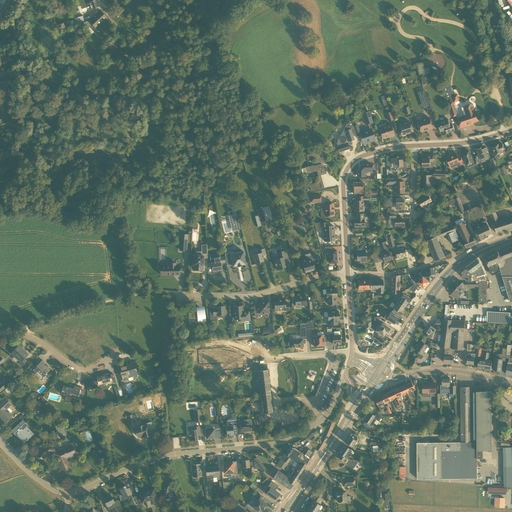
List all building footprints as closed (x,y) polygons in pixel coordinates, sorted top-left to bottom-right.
[(88,11),(99,7),(96,0),(94,0),(85,4),(80,6),(82,9),(87,7),(88,11)] [(104,22),(103,21),(107,17),(101,10),(89,21),(91,23),(88,25),(94,32),(104,22)] [(110,52),(115,51),(118,50),(116,43),(113,44),(108,45),(110,52)] [(424,68),(418,70),(420,75),(430,73),(429,68),(429,67),(424,68)] [(452,91),(451,87),(449,81),(442,83),(445,93),(452,91)] [(459,100),(457,94),(453,95),(454,96),(447,98),(449,103),(448,103),(453,117),(458,115),(454,102),(459,100)] [(458,118),(461,128),(468,125),(469,125),(469,124),(480,120),(477,112),(475,112),(472,104),(464,107),(467,115),(458,118)] [(361,138),(363,143),(370,141),(370,142),(375,140),(372,131),(376,130),(369,111),(362,114),(366,125),(368,124),(370,129),(364,131),(364,132),(360,134),(357,125),(353,126),(357,139),(361,138)] [(426,129),(432,127),(429,118),(417,121),(420,132),(426,130),(426,129)] [(447,130),(448,133),(455,130),(453,124),(450,125),(448,119),(440,122),(440,123),(438,124),(440,132),(447,130)] [(401,136),(408,134),(410,133),(409,132),(413,131),(410,122),(398,125),(401,136)] [(382,138),(394,135),(390,123),(386,125),(386,126),(379,129),(382,138)] [(350,149),(349,145),(348,144),(350,144),(350,143),(350,141),(354,140),(351,129),(345,131),(342,132),(341,135),(340,135),(337,140),(338,141),(337,144),(338,146),(337,147),(339,153),(350,149)] [(500,156),(499,153),(502,152),(502,151),(505,150),(502,144),(499,145),(499,144),(492,147),(495,155),(494,155),(496,158),(497,159),(500,157),(500,156)] [(482,149),(481,148),(476,149),(480,159),(485,157),(486,159),(490,157),(486,147),(482,149)] [(319,179),(321,178),(320,175),(326,173),(320,151),(306,155),(308,160),(315,157),(317,165),(314,166),(313,165),(301,168),(302,174),(307,173),(307,174),(317,171),(319,179)] [(480,163),(477,156),(472,158),(469,152),(463,154),(467,165),(474,162),(476,165),(480,163)] [(447,161),(447,163),(449,163),(450,168),(460,164),(461,166),(464,165),(461,156),(458,158),(456,153),(452,154),(452,155),(446,158),(447,160),(447,161)] [(422,167),(423,167),(430,166),(430,162),(434,162),(433,155),(428,155),(428,156),(426,156),(426,155),(426,159),(422,159),(422,167)] [(396,158),(387,158),(387,165),(390,167),(390,172),(395,172),(396,170),(399,167),(402,167),(402,168),(406,168),(406,157),(402,157),(402,159),(398,159),(398,157),(398,156),(397,156),(396,157),(396,158)] [(358,177),(359,177),(365,177),(365,172),(372,172),(372,165),(364,165),(364,166),(362,166),(360,169),(360,170),(358,170),(358,177)] [(502,176),(508,174),(504,166),(499,169),(502,176)] [(422,175),(422,179),(423,179),(423,186),(422,186),(431,186),(432,175),(422,175)] [(397,182),(397,178),(385,179),(386,185),(394,184),(395,193),(404,193),(404,182),(397,182)] [(322,188),(320,182),(309,185),(311,191),(322,188)] [(353,194),(357,194),(362,194),(362,187),(363,187),(363,182),(353,182),(353,187),(353,194)] [(431,210),(431,209),(436,206),(434,203),(431,205),(430,202),(432,201),(429,195),(426,196),(424,192),(422,192),(422,200),(418,202),(422,207),(424,209),(429,206),(431,210)] [(404,210),(404,202),(403,202),(403,195),(392,195),(392,203),(396,202),(396,210),(404,210)] [(364,211),(364,201),(369,201),(369,196),(364,196),(357,196),(357,200),(353,201),(354,207),(355,207),(355,211),(364,211)] [(465,212),(459,197),(447,202),(448,205),(456,202),(461,214),(465,212)] [(325,204),(325,216),(334,216),(333,203),(325,204)] [(303,205),(297,206),(300,215),(305,214),(303,205)] [(482,222),(486,220),(487,220),(480,205),(465,212),(478,241),(485,238),(480,228),(484,227),(482,222)] [(235,210),(232,211),(233,215),(237,230),(241,229),(235,210)] [(511,217),(507,219),(499,222),(495,212),(490,214),(494,223),(497,233),(511,228),(511,217)] [(354,227),(364,227),(368,227),(368,223),(367,222),(367,217),(367,214),(363,214),(356,214),(357,218),(358,218),(358,219),(354,219),(354,227)] [(233,215),(228,216),(233,232),(237,230),(233,215)] [(394,223),(395,227),(404,227),(404,219),(397,219),(397,215),(388,216),(388,223),(394,223)] [(476,244),(474,239),(473,236),(471,237),(466,226),(467,226),(467,225),(468,225),(466,220),(456,225),(463,241),(467,248),(476,244)] [(488,235),(492,233),(486,220),(482,222),(484,227),(480,228),(485,238),(489,236),(488,235)] [(335,241),(334,240),(334,234),(334,231),(334,226),(327,226),(327,222),(313,223),(316,232),(324,231),(325,241),(335,241)] [(459,240),(456,231),(454,226),(435,234),(436,237),(427,240),(435,261),(445,257),(437,238),(448,234),(451,243),(459,240)] [(395,246),(392,235),(387,237),(385,238),(386,241),(388,240),(390,247),(395,246)] [(291,252),(298,250),(294,237),(287,239),(291,252)] [(382,254),(384,261),(385,261),(385,262),(387,261),(387,260),(390,260),(388,252),(387,246),(385,241),(382,243),(383,247),(385,253),(382,254)] [(511,246),(498,252),(485,257),(488,266),(495,264),(496,267),(499,266),(510,302),(511,301),(511,246)] [(325,251),(328,251),(329,263),(337,263),(336,250),(333,250),(333,247),(324,247),(325,251)] [(406,251),(405,247),(398,249),(397,248),(394,248),(397,258),(402,257),(405,256),(406,256),(405,251),(406,251)] [(259,253),(252,255),(253,261),(255,260),(256,265),(261,263),(260,262),(264,261),(262,256),(266,255),(264,248),(258,250),(259,253)] [(286,250),(284,251),(283,248),(275,250),(277,256),(278,256),(279,259),(274,260),(277,270),(286,267),(283,259),(288,258),(288,257),(286,250)] [(231,259),(232,264),(233,266),(237,266),(238,267),(241,266),(241,265),(246,264),(243,251),(239,252),(239,249),(234,250),(234,253),(225,255),(226,260),(231,259)] [(362,250),(362,249),(361,249),(357,249),(357,250),(357,251),(357,256),(356,256),(357,261),(360,260),(360,263),(367,262),(366,255),(366,250),(362,250)] [(302,263),(303,266),(305,272),(315,269),(312,260),(309,252),(304,253),(307,262),(302,263)] [(203,266),(204,256),(194,255),(193,265),(195,265),(195,270),(196,270),(196,271),(200,271),(200,270),(201,270),(201,266),(203,266)] [(218,270),(218,271),(221,270),(222,269),(221,263),(225,262),(224,257),(220,257),(210,259),(210,263),(211,263),(213,271),(218,270)] [(485,274),(479,260),(478,259),(467,267),(471,273),(472,277),(486,277),(485,274)] [(165,266),(161,267),(160,267),(160,269),(161,275),(167,275),(167,273),(180,273),(180,266),(176,266),(176,263),(169,263),(169,266),(166,266),(165,266)] [(471,273),(467,267),(463,271),(462,271),(460,272),(460,274),(462,276),(461,276),(466,281),(472,281),(472,277),(471,273)] [(419,273),(430,282),(431,283),(437,275),(437,273),(430,268),(425,269),(424,271),(422,270),(419,273),(420,273),(419,273)] [(428,284),(430,282),(419,273),(416,277),(418,278),(416,281),(416,282),(424,288),(427,284),(428,284)] [(391,277),(390,293),(393,293),(393,294),(399,294),(399,287),(400,275),(391,277)] [(479,304),(484,304),(487,304),(487,278),(486,277),(472,277),(472,281),(476,281),(479,281),(479,284),(479,288),(479,304)] [(370,281),(370,289),(377,289),(377,293),(384,293),(383,281),(379,281),(379,280),(376,280),(376,281),(370,281)] [(370,289),(370,281),(358,281),(359,289),(370,289)] [(479,284),(467,284),(465,284),(465,285),(462,282),(460,284),(459,283),(456,287),(457,287),(451,295),(457,300),(458,300),(460,298),(459,297),(464,290),(465,291),(468,288),(479,288),(479,284)] [(414,285),(408,288),(412,291),(414,293),(416,290),(418,287),(418,286),(415,284),(414,285)] [(331,289),(331,288),(326,289),(327,298),(328,298),(328,305),(336,304),(335,297),(337,297),(336,289),(331,289)] [(390,298),(404,307),(406,304),(407,302),(408,303),(409,302),(409,303),(410,302),(411,301),(411,300),(410,300),(411,299),(403,294),(402,296),(400,296),(397,300),(397,299),(393,296),(393,294),(393,293),(390,293),(390,298)] [(295,297),(295,298),(292,298),(292,304),(296,303),(296,306),(306,305),(305,295),(301,295),(301,297),(295,297)] [(281,300),(278,300),(274,301),(275,309),(283,309),(283,310),(289,310),(289,303),(285,303),(285,298),(281,299),(281,300)] [(393,309),(390,313),(396,317),(398,315),(399,316),(400,316),(401,316),(402,314),(402,313),(401,313),(402,312),(401,312),(402,310),(404,307),(390,298),(390,302),(392,302),(394,303),(395,303),(392,308),(393,309)] [(258,314),(269,313),(268,302),(257,303),(257,305),(254,305),(255,316),(259,316),(258,314)] [(216,307),(216,308),(213,308),(213,315),(217,315),(217,316),(227,315),(226,310),(225,310),(225,306),(216,307)] [(246,321),(250,320),(249,311),(243,312),(242,306),(234,306),(234,312),(234,319),(246,318),(246,321)] [(195,321),(198,321),(198,322),(206,321),(204,311),(193,312),(193,313),(189,313),(189,314),(188,314),(189,318),(194,318),(194,319),(195,318),(195,321)] [(338,324),(337,320),(339,320),(338,311),(328,312),(324,312),(324,313),(324,316),(325,316),(325,317),(328,317),(328,321),(329,321),(329,325),(338,324)] [(487,311),(486,322),(510,324),(510,323),(511,317),(511,313),(487,311)] [(396,317),(390,313),(387,316),(383,313),(381,316),(387,320),(387,319),(394,324),(398,318),(396,317)] [(442,324),(443,320),(436,319),(436,324),(435,324),(433,327),(428,324),(424,331),(428,334),(427,336),(430,339),(435,332),(436,329),(435,328),(438,324),(442,324)] [(450,363),(453,363),(453,356),(454,349),(463,350),(465,321),(443,319),(443,320),(442,324),(443,324),(440,346),(445,347),(444,356),(444,362),(449,363),(450,363)] [(390,328),(381,322),(377,328),(371,323),(371,321),(364,322),(365,329),(371,329),(379,333),(378,335),(378,336),(380,338),(381,337),(382,336),(383,336),(386,331),(387,332),(388,332),(389,332),(390,330),(390,329),(389,329),(390,328)] [(307,339),(306,330),(305,323),(300,323),(300,328),(301,339),(290,340),(290,342),(289,342),(288,343),(288,344),(288,345),(289,345),(289,346),(290,346),(290,348),(303,347),(303,339),(307,339)] [(336,344),(341,344),(340,339),(341,338),(340,337),(340,335),(334,335),(334,334),(333,333),(329,333),(330,342),(333,342),(333,343),(336,343),(336,344)] [(312,343),(314,343),(314,346),(325,345),(324,335),(313,336),(313,339),(312,339),(312,343)] [(201,341),(191,342),(193,361),(202,361),(202,359),(216,358),(216,359),(219,359),(219,358),(221,357),(222,369),(221,369),(223,369),(227,368),(229,368),(231,368),(232,368),(232,370),(232,368),(239,367),(240,367),(239,360),(238,360),(238,357),(237,354),(245,353),(244,336),(228,337),(229,350),(222,351),(222,348),(219,349),(218,338),(208,339),(208,346),(202,347),(201,341)] [(428,346),(421,342),(420,341),(417,344),(419,345),(416,350),(419,352),(418,352),(419,353),(419,352),(424,355),(426,353),(424,352),(428,346)] [(276,357),(269,344),(265,346),(272,359),(276,357)] [(22,366),(26,361),(24,359),(28,354),(27,355),(26,355),(20,350),(22,348),(19,345),(11,353),(20,362),(19,363),(22,366)] [(491,348),(487,348),(487,350),(487,352),(484,368),(491,370),(492,365),(492,361),(490,360),(491,353),(491,348)] [(501,371),(502,366),(503,357),(506,358),(506,355),(507,349),(503,348),(502,354),(499,354),(499,359),(495,359),(493,370),(501,371)] [(487,350),(483,349),(482,359),(479,359),(477,367),(484,368),(487,352),(487,350)] [(36,373),(35,374),(39,378),(42,376),(43,378),(44,376),(47,379),(50,376),(47,373),(50,370),(46,366),(45,367),(44,366),(43,367),(42,366),(45,363),(42,360),(39,363),(33,370),(36,373)] [(128,378),(133,377),(133,378),(138,377),(135,368),(136,368),(135,362),(129,364),(129,365),(119,368),(123,381),(128,380),(128,378)] [(259,381),(269,380),(267,369),(257,371),(259,381)] [(97,378),(99,385),(112,381),(112,383),(115,382),(113,374),(110,375),(110,374),(97,378)] [(260,392),(270,391),(269,380),(259,381),(260,392)] [(412,382),(405,385),(411,396),(415,395),(413,391),(415,390),(412,382)] [(436,383),(431,383),(431,384),(423,384),(423,385),(422,385),(422,389),(423,389),(423,393),(430,393),(430,397),(436,396),(436,401),(440,400),(440,394),(436,394),(436,383)] [(399,388),(403,395),(407,393),(407,395),(411,403),(410,403),(412,406),(414,405),(412,400),(411,396),(405,385),(399,388)] [(73,389),(63,386),(61,394),(78,399),(81,388),(74,386),(73,389)] [(121,388),(118,389),(117,386),(115,387),(118,397),(123,395),(121,388)] [(461,387),(461,392),(461,443),(417,443),(418,479),(422,479),(478,479),(478,467),(477,467),(477,466),(480,466),(480,463),(477,463),(477,459),(483,458),(483,450),(492,450),(491,391),(490,391),(490,387),(461,387)] [(400,396),(403,395),(399,388),(393,390),(400,404),(403,402),(400,396)] [(388,393),(391,400),(394,399),(397,405),(398,408),(401,407),(400,404),(393,390),(388,393)] [(261,403),(271,401),(270,391),(260,392),(261,403)] [(385,403),(391,400),(388,393),(382,396),(385,403)] [(379,406),(385,403),(382,396),(375,399),(379,406)] [(11,404),(5,398),(0,402),(0,415),(5,422),(12,416),(6,409),(11,404)] [(271,401),(261,403),(262,413),(273,412),(271,401)] [(20,411),(23,415),(29,409),(26,405),(20,411)] [(367,428),(370,424),(372,426),(376,420),(379,421),(382,416),(380,412),(376,414),(375,416),(371,413),(365,421),(366,421),(364,424),(367,428)] [(233,429),(237,428),(236,422),(235,413),(231,413),(232,421),(228,422),(228,425),(226,426),(227,436),(234,435),(233,429)] [(33,434),(26,426),(27,425),(23,420),(12,430),(16,435),(17,435),(24,442),(31,436),(33,434)] [(236,422),(237,428),(240,428),(241,432),(244,431),(244,434),(252,433),(251,428),(250,428),(250,423),(244,424),(244,421),(236,422)] [(78,431),(91,426),(90,424),(89,422),(77,427),(77,429),(78,431)] [(150,429),(153,429),(151,422),(146,423),(146,425),(143,426),(143,425),(135,427),(138,437),(141,436),(142,437),(152,434),(150,429)] [(57,441),(67,436),(63,427),(60,424),(55,426),(57,432),(53,433),(57,441)] [(220,430),(219,424),(217,424),(212,425),(212,427),(205,428),(207,438),(208,439),(209,439),(211,439),(211,438),(221,437),(220,430)] [(201,435),(200,426),(196,427),(193,427),(193,430),(189,430),(190,436),(189,436),(189,440),(198,439),(197,435),(201,435)] [(307,442),(314,435),(312,433),(305,440),(307,442)] [(354,449),(356,446),(353,445),(357,439),(357,437),(351,433),(349,436),(345,443),(354,449)] [(350,459),(359,460),(360,456),(352,455),(354,452),(343,444),(338,452),(345,457),(350,459)] [(63,473),(71,469),(66,458),(74,455),(75,455),(80,455),(81,449),(73,449),(72,446),(54,453),(63,473)] [(511,486),(511,457),(511,447),(503,447),(504,467),(504,487),(511,486)] [(297,463),(304,467),(314,453),(307,448),(305,451),(307,452),(304,456),(293,448),(287,456),(291,458),(297,463)] [(47,453),(45,451),(42,450),(38,456),(43,459),(47,453)] [(355,466),(359,460),(350,459),(345,457),(338,452),(335,456),(348,465),(353,468),(355,466)] [(291,458),(287,456),(284,454),(281,459),(287,464),(291,458)] [(253,460),(262,470),(265,468),(257,457),(253,460)] [(277,465),(283,470),(286,466),(287,466),(288,464),(287,464),(281,459),(277,465)] [(253,467),(249,467),(249,460),(242,461),(242,463),(239,464),(239,468),(249,467),(249,472),(253,472),(253,467)] [(225,462),(224,462),(224,463),(225,474),(230,474),(230,475),(231,476),(232,477),(233,478),(234,478),(235,478),(236,478),(236,480),(241,479),(240,473),(238,474),(236,462),(237,462),(237,461),(232,462),(232,463),(229,463),(229,462),(228,462),(227,462),(226,462),(225,462)] [(304,467),(297,463),(294,467),(292,465),(291,466),(294,468),(301,473),(304,467)] [(192,465),(193,477),(201,476),(200,464),(192,465)] [(301,473),(294,468),(291,473),(289,472),(288,473),(297,479),(301,473)] [(288,473),(286,476),(278,470),(273,478),(289,489),(297,479),(288,473)] [(344,486),(355,485),(354,478),(344,479),(344,486)] [(266,493),(266,494),(275,500),(279,494),(280,494),(275,490),(275,489),(276,490),(276,489),(278,486),(271,481),(271,482),(269,485),(269,484),(269,485),(268,486),(268,485),(268,486),(269,486),(267,489),(269,490),(266,494),(266,493)] [(173,496),(173,498),(178,497),(176,489),(171,491),(169,484),(165,485),(164,485),(163,485),(162,486),(165,494),(163,495),(164,499),(165,500),(170,498),(170,497),(173,496)] [(123,497),(131,493),(129,488),(127,489),(125,486),(126,486),(125,485),(123,486),(123,487),(119,488),(123,497)] [(151,507),(154,506),(152,498),(156,497),(156,500),(159,499),(156,489),(153,489),(146,491),(151,507)] [(148,507),(151,507),(146,491),(140,493),(140,494),(136,496),(138,503),(139,505),(143,503),(142,502),(146,500),(148,507)] [(267,504),(263,501),(264,501),(262,499),(264,497),(259,494),(255,491),(253,494),(257,497),(256,499),(259,502),(254,509),(258,511),(258,510),(259,508),(263,511),(267,504)] [(338,502),(350,501),(350,496),(346,496),(346,492),(337,493),(336,493),(336,494),(336,496),(337,497),(338,502)] [(117,500),(114,502),(110,495),(103,499),(107,506),(112,503),(115,509),(116,511),(117,511),(122,509),(121,507),(117,500)] [(494,506),(503,507),(503,498),(494,497),(494,506)] [(309,507),(316,511),(323,511),(320,510),(320,511),(318,510),(319,509),(318,509),(320,505),(314,501),(313,501),(312,501),(311,503),(312,504),(309,507)]
